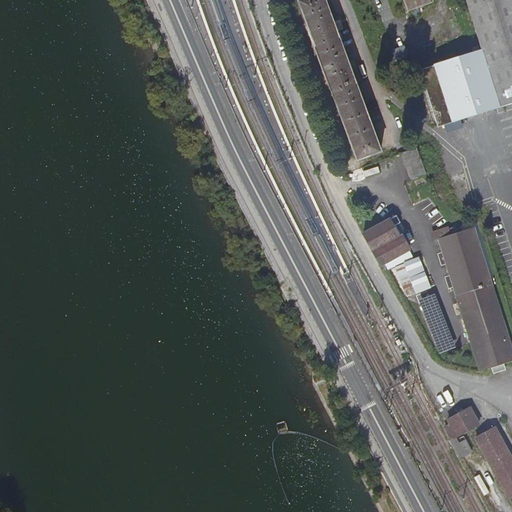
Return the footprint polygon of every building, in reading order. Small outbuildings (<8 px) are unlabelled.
[(295,0),(357,162),(383,152),(324,0),(295,0)] [(424,0),(402,0),(406,8),(424,0)] [(511,0),(461,0),(477,50),(429,65),(448,124),(511,104),(511,0)] [(511,107),(498,112),(502,122),(511,118),(511,107)] [(411,179),(428,173),(418,146),(401,152),(411,179)] [(386,267),(408,256),(389,219),(363,233),(382,269),(386,267)] [(480,371),(511,360),(511,343),(475,229),(438,240),(480,371)] [(412,281),(418,295),(433,289),(420,258),(397,267),(404,284),(412,281)] [(458,436),(477,427),(467,407),(445,418),(448,424),(443,426),(450,440),(453,439),(458,436)] [(507,496),(511,493),(511,456),(495,426),(475,438),(507,496)] [(458,436),(453,439),(460,454),(472,448),(466,435),(460,439),(458,436)]
